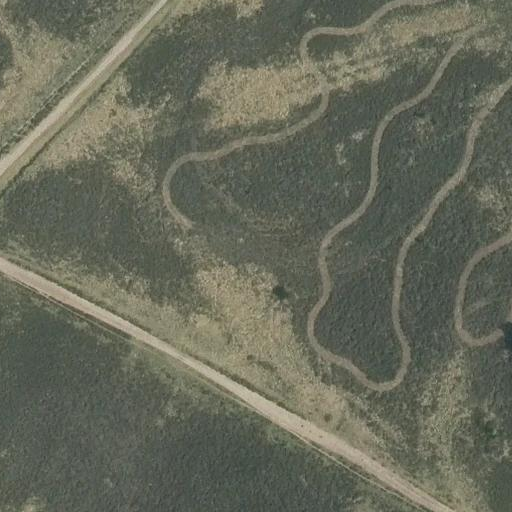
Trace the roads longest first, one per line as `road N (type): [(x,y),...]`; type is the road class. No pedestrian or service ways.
road 1 (track): [(446,511),(0,264)]
road 2 (track): [(0,169),(165,0)]
